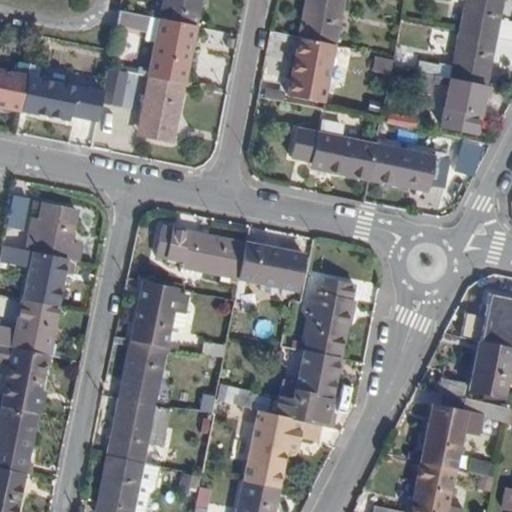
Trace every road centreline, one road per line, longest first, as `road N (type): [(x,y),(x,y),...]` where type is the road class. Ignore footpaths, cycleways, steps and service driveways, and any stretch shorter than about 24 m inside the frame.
road 1 (residential): [(65,511),(129,181)]
road 2 (residential): [(225,200),(259,0)]
road 3 (residential): [(319,511),(407,338)]
road 4 (residential): [(379,230),(225,200)]
road 5 (residential): [(129,181),(0,155)]
